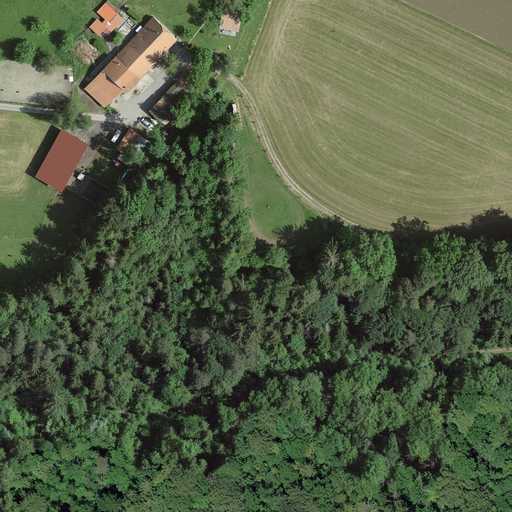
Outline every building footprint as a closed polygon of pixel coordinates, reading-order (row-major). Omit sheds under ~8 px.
[(89,27),(104,40),(124,16),(106,1),(96,14),(106,22),(103,26),(95,20),(89,27)] [(218,29),(237,33),(241,10),(222,7),(218,29)] [(83,89),(106,111),(176,38),(152,16),(83,89)] [(150,108),(163,120),(195,86),(182,74),(150,108)] [(88,139),(62,125),(35,173),(61,187),(88,139)] [(130,126),(116,147),(126,153),(139,132),(130,126)]
